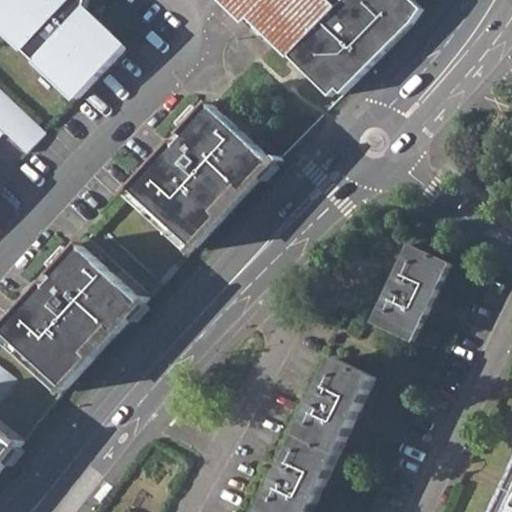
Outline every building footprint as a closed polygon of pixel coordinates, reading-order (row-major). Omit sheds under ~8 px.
[(0,0),(0,14),(12,26),(7,32),(79,99),(108,71),(128,48),(87,10),(90,0),(0,0)] [(340,90),(345,95),(414,25),(424,10),(414,0),(346,0),(337,10),(327,0),(223,0),(238,14),(248,22),(252,17),(272,37),(298,64),(333,97),(340,90)] [(12,26),(0,14),(0,25),(7,32),(12,26)] [(248,22),(268,42),(272,37),(252,17),(248,22)] [(0,129),(29,158),(48,137),(0,89),(0,129)] [(249,193),(277,164),(213,104),(185,134),(189,138),(181,147),(177,143),(163,158),(134,188),(198,248),(226,218),(220,213),(243,188),(249,193)] [(181,147),(189,138),(185,134),(177,143),(181,147)] [(220,213),(226,218),(249,193),(243,188),(220,213)] [(119,334),(147,304),(82,245),(55,275),(59,279),(51,288),(46,284),(39,292),(4,330),(69,389),(96,359),(91,354),(114,329),(119,334)] [(379,322),(416,341),(452,263),(415,245),(379,322)] [(96,359),(119,334),(114,329),(91,354),(96,359)] [(266,511),(313,511),(378,377),(338,358),(266,511)] [(0,473),(21,448),(0,430),(0,473)] [(94,498),(101,504),(115,488),(112,485),(108,482),(94,498)] [(511,511),(511,486),(499,511),(511,511)]
